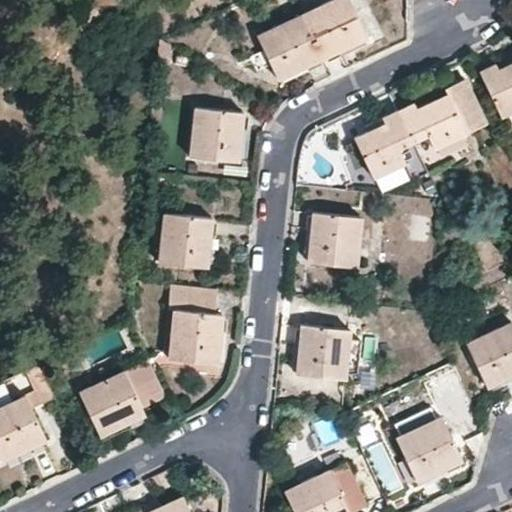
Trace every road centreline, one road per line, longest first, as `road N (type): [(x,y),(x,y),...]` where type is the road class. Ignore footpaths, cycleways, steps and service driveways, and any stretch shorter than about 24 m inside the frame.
road 1 (residential): [(247,436),(287,131),(321,101),(422,52),(457,0)]
road 2 (residential): [(247,436),(177,443),(34,511)]
